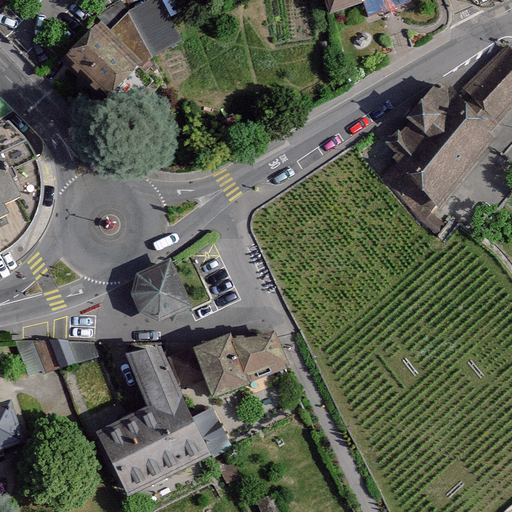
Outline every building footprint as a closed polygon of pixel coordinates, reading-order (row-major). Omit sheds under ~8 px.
[(328,0),(334,14),(365,3),(370,14),(409,0),(328,0)] [(117,100),(147,64),(104,27),(74,63),(117,100)] [(412,130),(395,147),(404,155),(388,172),(426,208),(494,135),(485,127),(496,117),(511,102),(511,54),(509,51),(469,88),(457,100),(453,96),(434,116),(426,108),(408,127),(412,130)] [(0,253),(8,251),(25,237),(40,213),(43,183),(38,162),(26,137),(16,120),(0,123),(0,253)] [(171,263),(143,276),(135,293),(143,309),(157,316),(190,303),(171,263)] [(228,336),(197,346),(199,350),(169,365),(160,347),(131,354),(152,411),(102,433),(128,489),(228,441),(211,411),(189,420),(179,388),(211,374),(214,392),(245,381),(242,374),(283,359),(271,333),(228,336)] [(97,343),(33,341),(46,374),(100,356),(97,343)] [(0,441),(16,436),(4,401),(0,402),(0,441)]
